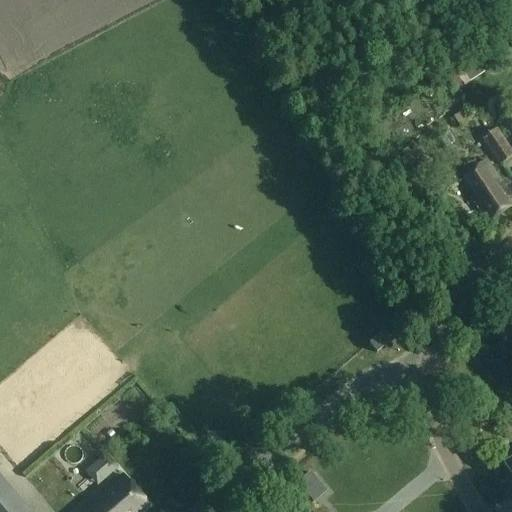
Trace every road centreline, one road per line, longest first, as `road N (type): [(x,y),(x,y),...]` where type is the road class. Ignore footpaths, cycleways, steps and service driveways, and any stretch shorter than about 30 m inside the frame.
road 1 (tertiary): [(203,511),(360,385),(425,375)]
road 2 (tertiary): [(425,375),(439,327),(511,253)]
road 3 (unclassified): [(478,511),(439,445),(425,375)]
